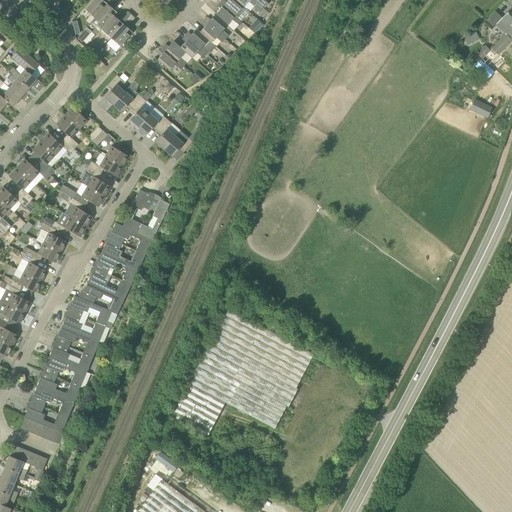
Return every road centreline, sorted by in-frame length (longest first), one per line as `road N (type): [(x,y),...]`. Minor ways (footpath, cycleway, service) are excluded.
road 1 (residential): [(0,404),(53,300),(147,156),(67,83)]
road 2 (secondary): [(349,511),(511,191)]
